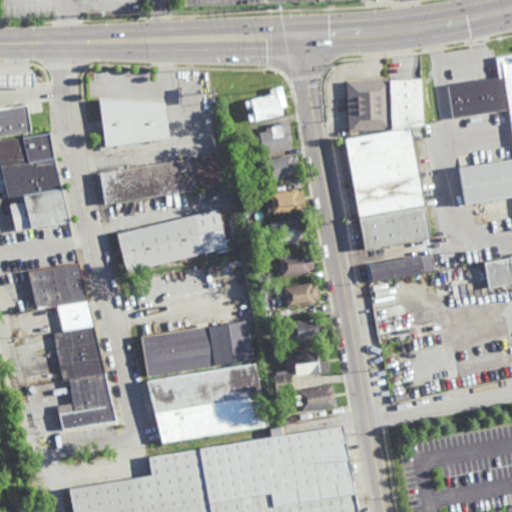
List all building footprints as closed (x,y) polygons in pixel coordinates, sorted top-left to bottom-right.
[(511,196),(464,205),(458,169),(511,159),(511,130),(508,108),(453,117),(447,86),(502,76),(499,60),(511,57),(511,196)] [(0,86),(0,71),(14,71),(15,86),(0,86)] [(105,93),(156,90),(157,109),(133,110),(133,116),(110,117),(110,111),(103,111),(103,108),(99,108),(99,122),(87,124),(85,112),(83,112),(82,79),(104,78),(105,93)] [(422,125),(390,126),(390,129),(347,131),(345,81),(388,79),(388,80),(420,79),(422,125)] [(281,114),(249,121),(247,114),(253,113),(251,108),(247,109),(245,102),(251,100),(250,100),(269,95),(268,89),(280,86),(284,106),(280,107),(281,114)] [(104,145),(169,139),(165,98),(100,104),(104,145)] [(14,128),(11,128),(11,129),(8,129),(8,128),(0,128),(0,100),(13,100),(14,128)] [(288,141),(290,149),(261,154),(258,141),(257,141),(256,134),(257,133),(257,132),(263,131),(263,128),(271,126),(271,124),(287,121),(291,141),(288,141)] [(363,251),(342,138),(410,126),(431,238),(363,251)] [(29,229),(28,228),(15,231),(9,205),(22,202),(22,201),(20,200),(19,198),(13,199),(12,197),(6,199),(0,171),(0,166),(1,166),(0,162),(0,141),(46,133),(67,223),(29,229)] [(199,189),(195,157),(216,154),(221,186),(199,189)] [(291,156),(295,155),(298,173),(294,173),(294,175),(266,180),(265,175),(262,175),(260,167),(264,166),(262,159),(290,155),(291,156)] [(104,204),(99,173),(189,159),(194,190),(104,204)] [(295,189),(296,194),(302,193),(304,207),(298,208),(298,210),(270,214),(269,207),(267,208),(266,199),(268,198),(268,193),(295,189)] [(125,273),(116,234),(218,210),(227,248),(125,273)] [(301,220),(305,219),(308,235),(303,236),(303,239),(275,243),(274,238),(270,238),(268,223),(272,223),(272,222),(300,218),(301,220)] [(305,255),(310,255),(313,270),(308,271),(308,273),(280,277),(277,257),(305,253),(305,255)] [(370,282),(367,265),(420,255),(423,272),(370,282)] [(511,285),(488,289),(484,262),(511,257),(511,264),(511,285)] [(117,420),(62,430),(59,412),(73,410),(68,379),(63,380),(53,331),(60,330),(56,307),(35,310),(27,273),(77,264),(117,420)] [(310,286),(316,285),(318,297),(313,298),(313,300),(284,305),(282,288),(310,284),(310,286)] [(315,318),(320,317),(322,329),(316,329),(317,335),(286,339),(284,324),(287,323),(287,318),(315,315),(315,318)] [(146,374),(140,334),(245,317),(252,357),(146,374)] [(265,329),(262,321),(273,317),(276,325),(265,329)] [(294,372),(291,351),(325,346),(327,367),(294,372)] [(161,441),(146,379),(253,361),(267,423),(161,441)] [(274,390),(271,373),(288,370),(291,388),(274,390)] [(334,403),(300,409),(299,401),(295,402),(293,392),(297,391),(296,387),(330,381),(334,403)] [(69,489),(73,511),(358,511),(344,426),(267,439),(148,458),(151,477),(69,489)]
